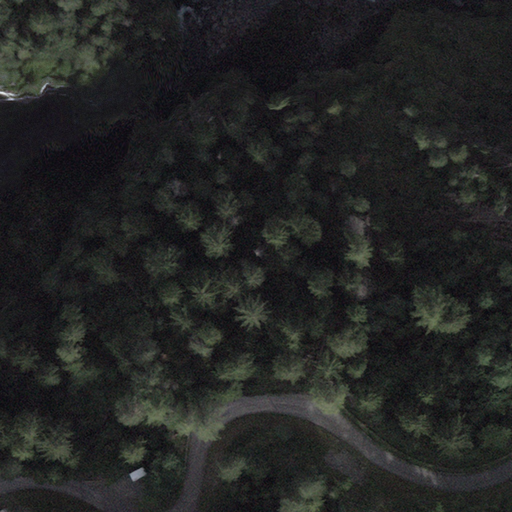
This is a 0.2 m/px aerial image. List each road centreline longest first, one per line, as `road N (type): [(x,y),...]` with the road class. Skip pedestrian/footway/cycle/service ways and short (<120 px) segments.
road 1 (unclassified): [(511,467),(456,484),(418,481),(314,409),(241,406),(216,415),(202,433),(182,511)]
road 2 (unclassified): [(123,511),(58,481),(0,486)]
